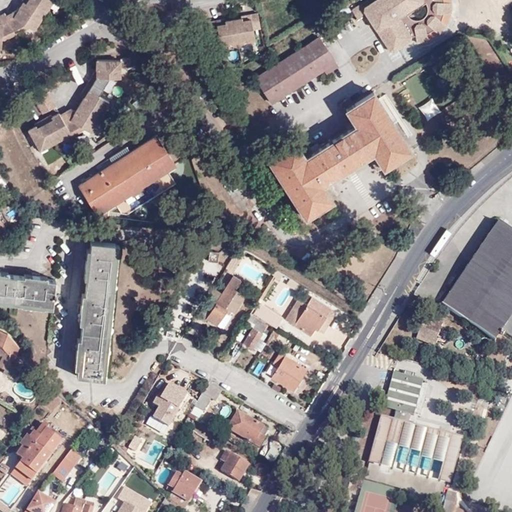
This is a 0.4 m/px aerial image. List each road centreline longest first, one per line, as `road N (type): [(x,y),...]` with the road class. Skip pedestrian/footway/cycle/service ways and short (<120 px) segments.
road 1 (secondary): [(386,304),(446,207),(511,153)]
road 2 (secondary): [(299,445),(328,410),(386,304)]
road 3 (secondary): [(386,304),(299,445)]
